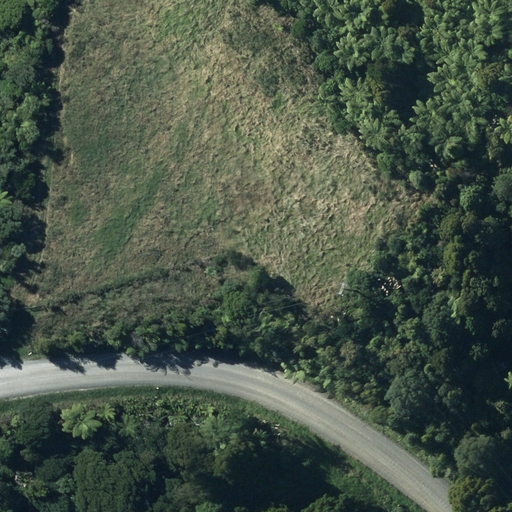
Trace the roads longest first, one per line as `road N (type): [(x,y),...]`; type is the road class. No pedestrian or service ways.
road 1 (unclassified): [(451,511),(420,472),(253,374),(184,362)]
road 2 (residential): [(0,383),(184,362)]
